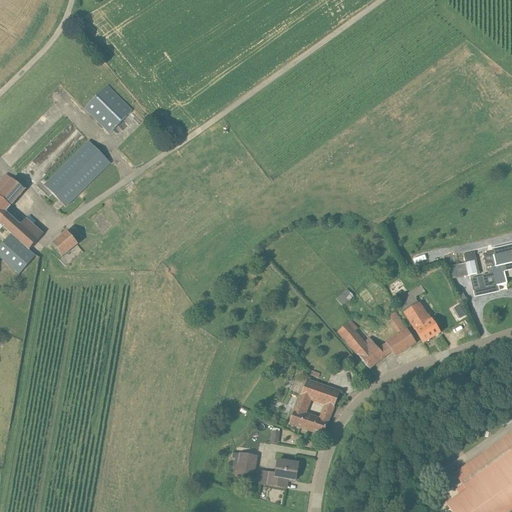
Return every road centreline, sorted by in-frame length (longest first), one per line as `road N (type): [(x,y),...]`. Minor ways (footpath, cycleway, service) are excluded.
road 1 (unclassified): [(47,248),(60,224),(382,0)]
road 2 (unclassified): [(314,511),(338,426),(361,397),(397,373),(511,334)]
road 3 (track): [(0,511),(47,248)]
